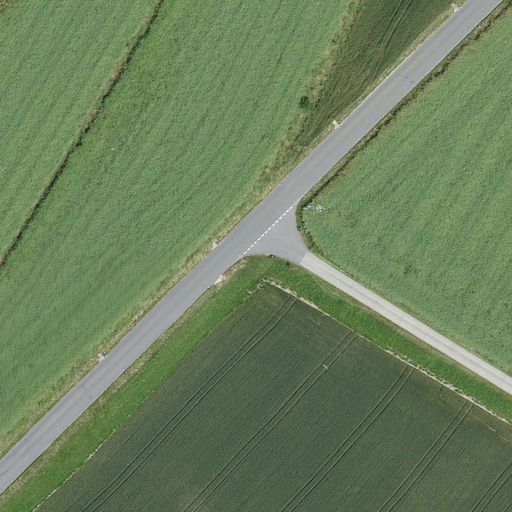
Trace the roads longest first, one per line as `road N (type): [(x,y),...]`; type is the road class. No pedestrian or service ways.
road 1 (tertiary): [(484,0),(0,478)]
road 2 (track): [(257,222),(511,382)]
